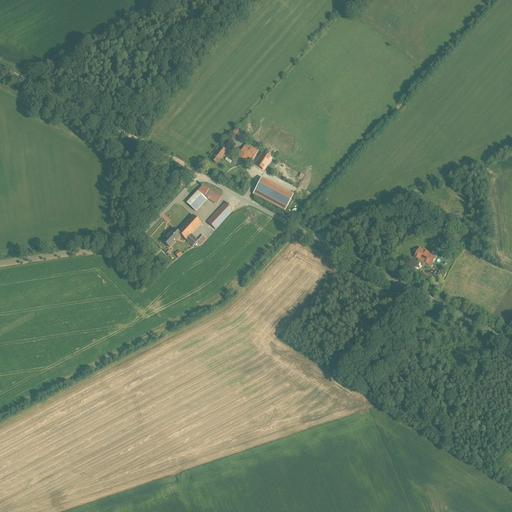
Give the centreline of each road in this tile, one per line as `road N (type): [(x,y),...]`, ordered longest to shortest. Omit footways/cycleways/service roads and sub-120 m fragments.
road 1 (unclassified): [(316,237),(200,175),(136,242),(0,264)]
road 2 (track): [(200,175),(0,69)]
road 3 (unclassified): [(511,342),(316,237)]
road 4 (unclassified): [(511,148),(316,237)]
